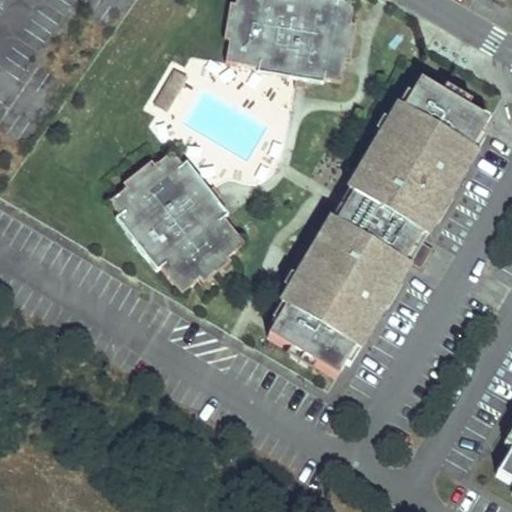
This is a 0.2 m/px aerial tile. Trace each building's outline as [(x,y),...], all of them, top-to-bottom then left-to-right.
[(235,0),(225,65),(296,77),(294,88),(306,90),(307,79),(340,84),(354,5),(325,0),(235,0)] [(167,114),(188,80),(175,72),(154,107),(167,114)] [(398,109),(347,195),(351,197),(349,202),(340,196),(328,216),(337,222),(335,225),(331,223),(323,236),(312,230),(277,289),(287,295),(280,308),(284,311),(267,339),(336,380),(352,352),(356,354),(407,269),(403,266),(406,263),(420,272),(432,251),(417,243),(420,239),(425,241),(475,155),(471,153),(488,124),(419,83),(402,112),(398,109)] [(126,235),(156,273),(160,270),(181,296),(244,247),(223,221),(227,217),(215,202),(221,198),(213,188),(208,193),(196,178),(192,181),(171,155),(109,205),(129,231),(126,235)] [(511,431),(511,433),(511,432),(511,450),(511,452),(496,477),(511,486),(511,431)] [(511,452),(511,450),(511,432),(511,433),(503,447),(511,452)]
